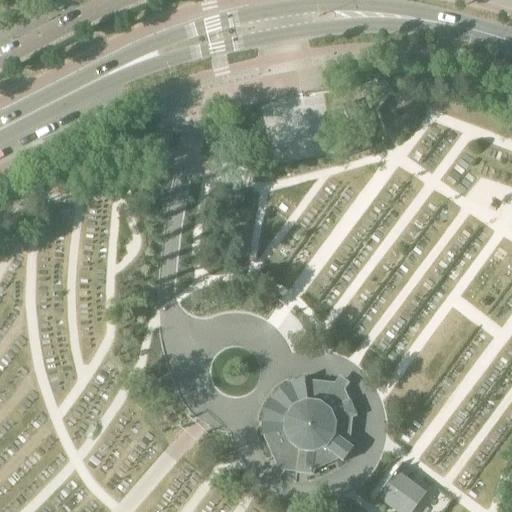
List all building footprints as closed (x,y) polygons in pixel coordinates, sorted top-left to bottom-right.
[(344,103),(349,117),(358,113),(353,100),(344,103)] [(320,123),(298,129),(305,156),(327,150),(320,123)] [(343,138),(349,154),(370,146),(364,130),(343,138)] [(267,166),(274,164),(270,150),(263,152),(267,166)] [(280,170),(299,165),(297,153),(277,158),(280,170)] [(339,460),(342,462),(352,449),(348,446),(351,418),(356,416),(350,402),(358,398),(358,397),(349,401),(345,403),(325,388),(326,376),(325,376),(324,388),(303,385),(303,380),(296,381),(285,385),(275,393),(267,405),(263,416),(262,428),(262,435),(267,433),(275,452),(268,462),(269,463),(275,453),(296,468),(294,482),(295,482),(296,473),(312,475),(313,471),(339,460)] [(377,498),(396,511),(411,511),(425,493),(397,472),(402,464),(403,465),(403,464),(402,463),(370,505),(372,506),(373,505),(372,505),(377,498)]
